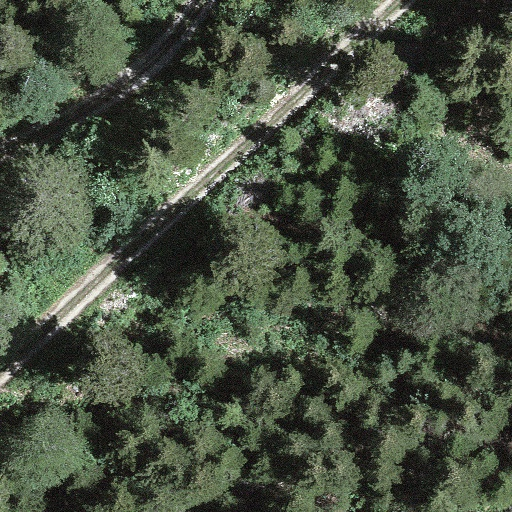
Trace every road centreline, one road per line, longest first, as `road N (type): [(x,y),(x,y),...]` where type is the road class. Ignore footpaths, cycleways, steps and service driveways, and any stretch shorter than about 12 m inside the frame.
road 1 (track): [(0,387),(416,0)]
road 2 (track): [(215,0),(178,59),(0,167)]
